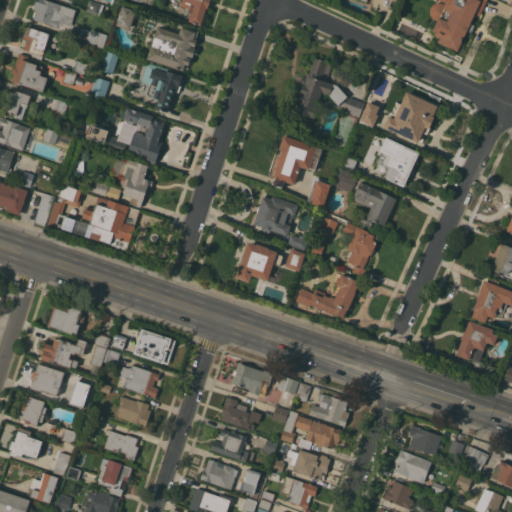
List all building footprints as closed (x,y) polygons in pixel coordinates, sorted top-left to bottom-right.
[(49,0),(76,9),(71,26),(64,23),(63,26),(59,25),(58,27),(33,18),(34,16),(33,16),(35,11),(36,11),(36,9),(33,8),(35,2),(34,2),(34,0),(49,0)] [(89,0),(93,0),(102,3),(98,14),(86,10),(89,0)] [(211,0),(210,5),(209,5),(208,8),(207,7),(201,25),(189,21),(194,4),(182,0),(211,0)] [(487,0),(480,16),(475,13),(471,23),(475,25),(471,32),(467,30),(458,51),(438,41),(439,37),(434,34),(435,31),(433,30),(437,21),(435,19),(432,18),(430,15),(430,12),(430,9),(431,7),(432,5),(434,3),(437,2),(439,2),(441,2),(444,5),(446,2),(441,0),(487,0)] [(130,29),(119,25),(118,27),(115,26),(121,5),(136,10),(130,29)] [(147,58),(151,45),(152,45),(152,44),(151,41),(151,40),(152,38),(155,34),(158,26),(179,33),(182,25),(198,31),(196,39),(197,39),(195,46),(191,45),(191,46),(196,48),(193,57),(188,55),(187,57),(191,58),(189,65),(185,64),(183,70),(147,58)] [(50,33),(50,34),(51,34),(50,37),(49,36),(44,50),(45,50),(44,54),(43,54),(43,55),(24,49),(27,39),(23,38),(27,26),(50,33)] [(77,39),(81,27),(91,31),(92,30),(91,29),(93,28),(94,29),(108,34),(103,48),(77,39)] [(114,74),(100,69),(106,50),(121,55),(114,74)] [(43,91),(20,83),(20,84),(9,80),(14,64),(15,64),(19,53),(28,56),(26,61),(43,66),(40,74),(48,77),(43,91)] [(332,63),(327,81),(333,83),(338,85),(348,96),(338,105),(330,95),(322,93),(317,107),(318,108),(312,126),(292,119),(298,99),(296,99),(299,92),(300,92),(303,84),(300,83),(303,76),(306,77),(307,72),(309,73),(310,70),(309,69),(311,64),(312,64),(314,57),(332,63)] [(83,74),(73,70),(76,60),(87,64),(83,74)] [(155,108),(158,99),(153,97),(154,96),(149,94),(152,84),(151,84),(153,77),(149,76),(149,77),(146,76),(150,63),(159,66),(159,68),(166,70),(166,69),(183,75),(179,87),(177,86),(173,97),(172,96),(167,112),(155,108)] [(73,85),(61,81),(65,69),(77,73),(73,85)] [(106,99),(91,94),(97,76),(112,81),(106,99)] [(31,95),(27,107),(26,107),(22,119),(14,116),(15,114),(4,110),(6,105),(1,104),(6,89),(14,92),(15,90),(31,95)] [(370,89),(378,92),(373,105),(379,108),(376,116),(377,116),(375,120),(376,120),(374,125),(373,124),(371,129),(357,123),(361,113),(362,114),(363,111),(362,111),(365,102),(370,89)] [(362,111),(361,111),(359,117),(338,109),(341,106),(341,104),(350,96),(365,102),(362,111)] [(51,110),(55,98),(68,103),(64,115),(51,110)] [(411,137),(410,138),(390,128),(394,120),(394,119),(398,111),(405,114),(410,103),(415,106),(418,101),(435,109),(432,116),(434,116),(429,128),(425,126),(418,141),(411,137)] [(135,122),(131,123),(126,122),(125,119),(123,118),(127,107),(166,119),(160,140),(162,141),(155,164),(146,161),(148,154),(141,152),(140,153),(137,152),(136,151),(129,149),(137,122),(135,122)] [(23,150),(0,141),(0,128),(1,129),(1,130),(2,131),(4,125),(0,124),(1,123),(0,121),(1,119),(2,119),(2,117),(7,119),(20,123),(19,124),(30,127),(23,150)] [(126,144),(123,153),(84,140),(88,130),(85,129),(88,120),(98,124),(97,126),(109,130),(108,133),(109,133),(107,138),(126,144)] [(43,140),(47,128),(58,132),(55,144),(43,140)] [(282,149),(279,148),(284,135),(323,147),(315,171),(303,167),(302,168),(299,169),(294,184),(285,181),(283,188),(270,184),(282,149)] [(383,175),(387,167),(376,162),(379,154),(376,153),(381,144),(383,145),(386,139),(397,144),(398,142),(419,152),(403,186),(386,178),(387,177),(383,175)] [(10,167),(11,167),(10,171),(8,170),(8,172),(0,169),(0,146),(15,151),(10,167)] [(342,167),(347,154),(357,158),(353,171),(342,167)] [(148,165),(144,178),(153,180),(151,187),(148,186),(143,201),(143,200),(141,206),(129,203),(131,196),(124,194),(126,188),(123,187),(125,177),(121,176),(128,159),(148,165)] [(24,171),(34,174),(34,175),(36,176),(33,186),(31,185),(30,186),(20,183),(24,171)] [(356,178),(350,192),(334,184),(340,171),(356,178)] [(323,207),(310,203),(310,202),(307,201),(315,177),(318,179),(318,180),(331,184),(323,207)] [(20,214),(6,210),(7,207),(0,204),(0,181),(14,186),(14,185),(28,190),(20,214)] [(88,189),(82,187),(84,181),(90,183),(88,189)] [(91,190),(92,186),(95,188),(98,181),(122,189),(118,200),(91,190)] [(384,225),(374,220),(371,227),(359,222),(363,214),(367,215),(371,207),(352,198),(360,181),(397,198),(384,225)] [(126,250),(126,249),(123,250),(113,246),(111,243),(54,225),(53,228),(48,226),(62,183),(84,190),(79,207),(65,202),(62,214),(67,216),(68,214),(82,219),(81,221),(90,223),(91,220),(83,217),(84,212),(83,211),(84,209),(85,209),(86,206),(95,208),(96,206),(94,206),(95,204),(96,205),(97,203),(107,207),(109,199),(141,210),(133,232),(134,234),(133,238),(131,239),(127,250),(126,250)] [(45,225),(34,221),(44,192),(55,196),(45,225)] [(298,204),(295,214),(294,214),(294,217),(292,216),(290,224),(291,225),(288,235),(286,234),(285,235),(271,231),(271,232),(269,231),(267,236),(253,231),(255,224),(254,224),(257,213),(257,211),(257,210),(257,208),(258,207),(259,207),(263,196),(265,196),(265,195),(272,197),(272,196),(298,204)] [(74,214),(66,212),(68,206),(76,209),(74,214)] [(322,214),(338,221),(331,237),(318,231),(319,228),(317,227),(318,224),(318,223),(322,214)] [(379,236),(371,255),(369,254),(363,268),(366,269),(363,276),(352,271),(354,265),(352,264),(352,263),(347,261),(352,250),(347,248),(353,235),(343,230),(347,221),(379,236)] [(291,234),(299,237),(300,234),(306,236),(305,238),(308,239),(305,249),(294,246),(294,245),(288,243),(291,234)] [(248,241),(257,244),(257,243),(269,247),(268,248),(278,251),(277,253),(283,255),(280,265),(272,264),(268,280),(252,275),(249,282),(235,277),(248,241)] [(313,241),(324,245),(320,257),(308,253),(313,241)] [(509,246),(511,245),(511,277),(491,269),(502,242),(509,246)] [(291,248),(305,253),(300,270),(285,265),(291,248)] [(296,300),(302,287),(313,293),(316,288),(325,293),(325,294),(330,297),(331,296),(329,296),(335,283),(336,283),(341,273),(348,276),(348,275),(360,281),(355,292),(356,292),(348,309),(347,309),(343,317),(333,312),(332,314),(323,309),(323,310),(317,308),(317,307),(311,304),(309,307),(296,300)] [(488,281),(489,278),(499,282),(497,285),(511,290),(511,316),(511,317),(507,317),(502,316),(496,313),(494,318),(473,310),(480,292),(479,292),(484,279),(488,281)] [(67,308),(70,300),(85,305),(82,315),(85,316),(82,325),(80,324),(76,336),(48,326),(55,304),(67,308)] [(111,315),(117,317),(114,327),(108,326),(111,315)] [(462,339),(461,339),(464,331),(465,331),(469,321),(493,330),(492,332),(498,334),(494,345),(487,342),(484,350),(482,349),(478,361),(470,358),(469,359),(456,354),(462,339)] [(142,328),(176,340),(168,364),(164,362),(164,363),(134,353),(142,328)] [(99,332),(109,336),(109,337),(110,338),(107,347),(95,343),(99,332)] [(126,337),(122,349),(110,345),(114,333),(126,337)] [(49,361),(49,362),(41,359),(44,351),(41,350),(43,342),(53,345),(55,338),(65,341),(67,341),(70,342),(72,343),(77,345),(79,339),(87,341),(83,355),(75,352),(75,354),(71,353),(69,358),(78,361),(76,368),(70,367),(49,361)] [(104,361),(103,361),(98,376),(90,374),(93,364),(90,363),(97,344),(108,348),(104,361)] [(121,353),(116,365),(104,361),(108,348),(121,353)] [(231,383),(233,376),(232,375),(235,368),(236,369),(238,362),(264,371),(264,369),(274,373),(269,387),(270,388),(269,392),(267,392),(266,397),(252,392),(250,396),(229,389),(232,383),(231,383)] [(65,371),(57,395),(42,390),(41,391),(31,388),(34,379),(30,378),(30,376),(29,376),(30,374),(31,374),(32,373),(33,373),(34,370),(37,370),(39,363),(65,371)] [(160,374),(158,380),(155,379),(153,386),(159,388),(156,398),(150,396),(149,396),(148,396),(148,395),(123,387),(126,378),(120,376),(121,373),(120,371),(121,370),(122,369),(123,366),(128,368),(129,366),(132,367),(132,365),(160,374)] [(501,370),(497,380),(486,375),(489,365),(501,370)] [(511,381),(503,378),(508,365),(511,366),(511,381)] [(295,394),(294,394),(292,399),(293,399),(290,406),(279,402),(284,390),(277,388),(278,385),(277,385),(278,382),(279,382),(282,374),(299,381),(295,394)] [(69,403),(83,407),(88,384),(75,380),(69,403)] [(97,389),(100,381),(112,386),(109,393),(97,389)] [(312,386),(306,401),(295,397),(301,382),(312,386)] [(309,414),(313,404),(320,406),(321,401),(318,400),(320,393),(324,394),(324,393),(333,396),(334,393),(341,396),(340,399),(348,401),(345,411),(349,413),(345,426),(309,414)] [(43,408),(46,409),(44,415),(41,414),(41,415),(44,416),(41,423),(38,422),(37,425),(30,423),(29,425),(25,423),(26,419),(20,417),(22,409),(21,409),(24,401),(28,402),(30,396),(45,401),(43,408)] [(137,401),(137,400),(150,404),(148,409),(151,410),(149,418),(150,419),(149,422),(147,423),(146,427),(130,421),(131,421),(118,416),(121,409),(117,408),(121,396),(137,401)] [(227,396),(238,400),(235,408),(237,408),(238,403),(247,406),(246,411),(251,413),(252,410),(262,413),(259,423),(253,421),(252,423),(255,424),(254,427),(249,426),(248,429),(221,419),(223,413),(221,413),(227,396)] [(285,423),(272,418),(276,406),(289,410),(285,423)] [(290,410),(298,413),(292,432),(296,433),(293,443),(280,438),(290,410)] [(90,422),(92,415),(103,419),(101,426),(90,422)] [(313,419),(313,420),(321,423),(321,422),(327,424),(326,425),(337,429),(338,428),(343,430),(338,444),(334,443),(332,448),(324,446),(321,446),(316,444),(315,442),(306,439),(309,430),(306,429),(305,430),(301,429),(301,428),(295,425),(299,415),(313,419)] [(441,435),(434,454),(420,449),(420,451),(409,447),(413,435),(409,434),(413,425),(441,435)] [(42,442),(44,442),(43,444),(42,444),(41,446),(42,447),(42,449),(40,448),(39,451),(41,452),(40,454),(38,454),(37,458),(29,455),(28,458),(17,454),(16,456),(11,454),(12,449),(9,448),(8,447),(10,444),(11,444),(12,440),(15,441),(19,427),(32,431),(30,436),(43,440),(42,442)] [(77,431),(73,443),(61,439),(66,427),(77,431)] [(247,436),(246,441),(247,441),(247,444),(245,443),(243,449),(249,451),(246,462),(239,459),(211,449),(211,448),(210,448),(213,441),(214,440),(222,442),(224,436),(220,434),(223,428),(247,436)] [(110,430),(126,435),(127,434),(138,438),(136,445),(139,446),(134,460),(126,457),(127,453),(118,450),(117,452),(104,447),(110,430)] [(297,436),(308,441),(305,448),(294,443),(297,436)] [(278,442),(274,453),(263,450),(267,439),(278,442)] [(465,443),(461,455),(449,450),(453,439),(465,443)] [(467,458),(464,456),(469,445),(489,454),(483,465),(482,465),(478,473),(463,465),(467,458)] [(293,470),(294,465),(290,463),(292,457),(286,455),(288,449),(298,452),(300,449),(301,449),(301,447),(328,456),(327,457),(330,458),(328,467),(329,467),(326,473),(322,472),(320,479),(293,470)] [(424,482),(394,471),(397,462),(396,462),(401,449),(432,461),(424,482)] [(64,475),(54,472),(60,451),(71,455),(64,475)] [(109,492),(111,486),(108,484),(108,485),(98,483),(99,479),(102,470),(100,469),(103,458),(109,459),(131,465),(130,467),(132,467),(132,468),(133,469),(131,476),(129,475),(125,490),(123,489),(121,495),(109,492)] [(200,478),(204,466),(206,467),(209,458),(235,467),(234,468),(238,470),(236,476),(235,476),(231,488),(200,478)] [(282,471),(271,468),(274,458),(285,462),(282,471)] [(511,487),(491,476),(493,470),(495,471),(498,465),(501,460),(511,464),(511,487)] [(78,480),(66,476),(69,465),(81,469),(78,480)] [(266,471),(263,481),(252,477),(255,467),(266,471)] [(268,478),(270,470),(281,474),(278,481),(268,478)] [(50,503),(31,496),(33,488),(30,487),(33,478),(42,481),(45,472),(59,477),(50,503)] [(455,485),(460,473),(472,479),(468,490),(455,485)] [(318,486),(315,495),(312,494),(307,508),(295,504),(291,503),(292,502),(287,500),(289,494),(280,491),(285,475),(318,486)] [(384,498),(387,490),(386,490),(388,485),(392,486),(395,480),(414,488),(411,494),(410,494),(408,497),(414,499),(413,500),(414,501),(413,505),(412,505),(410,509),(384,498)] [(446,485),(444,489),(447,490),(446,495),(431,489),(434,481),(446,485)] [(196,487),(219,495),(220,493),(231,497),(226,511),(217,511),(207,508),(205,511),(201,511),(189,508),(196,487)] [(0,511),(0,488),(31,499),(26,511),(0,511)] [(485,488),(491,491),(492,490),(504,495),(499,506),(498,509),(503,511),(502,511),(481,511),(476,509),(485,488)] [(120,498),(116,510),(118,511),(117,511),(87,511),(84,511),(88,499),(92,501),(92,499),(87,498),(89,491),(95,493),(96,489),(120,498)] [(275,494),(272,501),(261,497),(264,490),(275,494)] [(68,510),(56,506),(60,493),(72,497),(68,510)] [(257,501),(253,511),(241,507),(245,497),(257,501)] [(271,502),(269,510),(258,506),(261,498),(271,502)]
